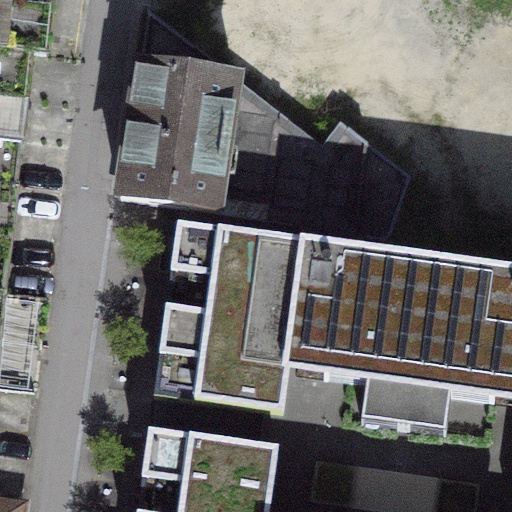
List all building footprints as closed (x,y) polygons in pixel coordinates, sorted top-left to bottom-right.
[(0,0),(0,4),(51,10),(51,0),(0,0)] [(0,51),(29,54),(46,57),(51,10),(0,4),(0,51)] [(338,126),(321,150),(148,13),(119,201),(387,242),(408,179),(338,126)] [(0,99),(24,102),(29,54),(0,51),(0,99)] [(0,140),(19,142),(24,102),(0,99),(0,140)] [(0,185),(15,186),(19,142),(0,140),(0,185)] [(0,293),(2,294),(15,186),(0,185),(0,293)] [(152,399),(281,417),(293,330),(303,331),(298,370),(324,374),(323,379),(408,392),(426,264),(176,229),(152,399)] [(511,275),(426,264),(408,392),(493,404),(494,396),(511,398),(511,275)] [(267,511),(276,452),(149,434),(137,511),(267,511)] [(0,503),(0,511),(21,511),(22,507),(0,503)]
